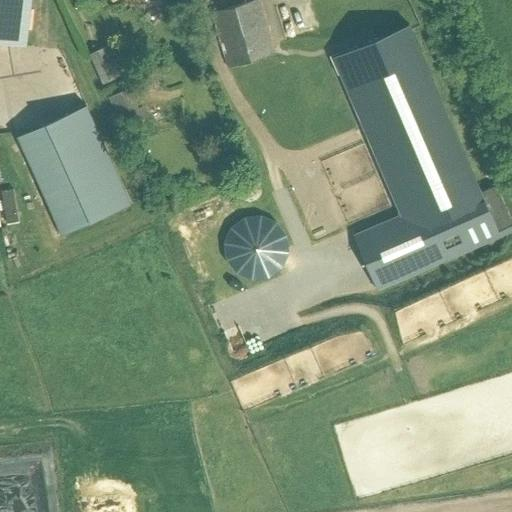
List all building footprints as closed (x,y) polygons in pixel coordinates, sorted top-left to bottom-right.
[(0,0),(0,43),(26,47),(31,0),(0,0)] [(213,12),(229,68),(278,58),(261,2),(213,12)] [(334,56),(402,215),(354,235),(377,289),(500,236),(409,24),(334,56)] [(105,47),(89,53),(102,83),(118,77),(105,47)] [(129,87),(108,97),(122,127),(148,117),(143,106),(139,108),(129,87)] [(305,106),(318,134),(330,129),(335,140),(348,134),(330,95),(305,106)] [(86,106),(18,136),(62,235),(130,204),(86,106)]
